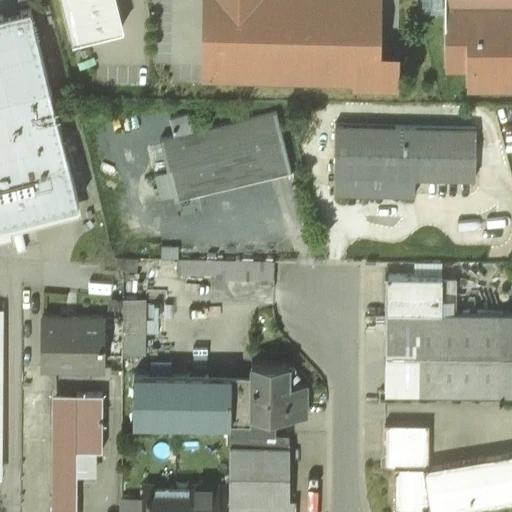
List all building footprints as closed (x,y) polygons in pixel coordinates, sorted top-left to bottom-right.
[(0,0),(0,12),(25,6),(23,0),(0,0)] [(122,26),(116,0),(62,0),(72,39),(122,26)] [(397,38),(379,38),(379,0),(204,0),(203,76),(353,79),(353,85),(397,86),(397,77),(397,38)] [(511,0),(443,0),(444,68),(468,68),(468,85),(511,85),(511,0)] [(30,8),(0,15),(0,238),(11,236),(10,230),(81,211),(78,200),(50,87),(54,86),(51,74),(47,75),(30,8)] [(277,111),(195,131),(190,113),(170,118),(175,137),(160,140),(174,200),(291,170),(277,111)] [(476,126),(335,124),(334,195),(415,197),(415,178),(475,179),(476,126)] [(273,275),(274,259),(242,259),(241,275),(273,275)] [(444,273),(444,260),(416,260),(416,272),(444,273)] [(442,275),(386,274),(386,311),(442,311),(442,275)] [(511,311),(442,311),(386,311),(385,391),(511,391),(511,311)] [(103,315),(43,314),(42,367),(103,367),(103,354),(103,323),(103,315)] [(123,323),(103,323),(103,354),(122,354),(123,323)] [(290,363),(251,363),(251,374),(251,414),(307,414),(308,385),(290,384),(290,363)] [(251,374),(134,373),(134,421),(250,422),(251,422),(251,414),(251,374)] [(76,412),(52,412),(51,511),(76,511),(77,450),(102,450),(103,393),(76,393),(76,412)] [(429,423),(384,423),(384,455),(392,455),(392,464),(394,464),(428,465),(429,423)] [(290,446),(230,446),(229,502),(290,502),(290,501),(290,446)] [(511,450),(428,465),(394,464),(394,506),(411,506),(411,507),(430,507),(431,511),(439,511),(511,500),(511,450)] [(190,487),(190,494),(145,494),(145,511),(215,511),(216,487),(190,487)] [(290,502),(229,502),(229,511),(295,511),(296,501),(290,501),(290,502)]
